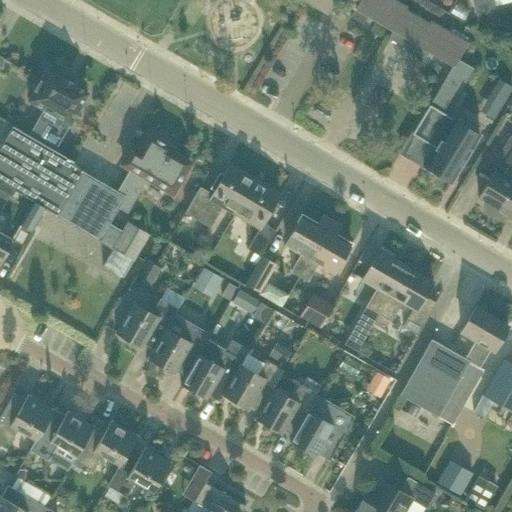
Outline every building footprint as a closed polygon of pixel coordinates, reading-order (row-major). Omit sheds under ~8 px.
[(408,7),(395,0),(305,0),(327,13),(335,0),(339,0),(356,9),(352,16),(364,24),(368,16),(393,31),(406,10),(408,7)] [(472,0),(475,12),(495,7),(493,0),(472,0)] [(429,23),(406,10),(393,31),(390,38),(425,60),(429,53),(454,67),(433,103),(445,110),(458,88),(461,90),(474,69),(459,60),(469,43),(431,21),(429,23)] [(61,78),(46,69),(28,100),(58,117),(43,143),(55,150),(88,93),(73,84),(74,83),(62,76),(61,78)] [(430,104),(412,134),(435,147),(423,166),(451,183),(480,135),(430,104)] [(43,143),(28,134),(14,126),(0,148),(0,181),(32,201),(32,202),(44,209),(44,208),(55,214),(78,167),(73,161),(55,150),(43,143)] [(169,151),(171,147),(149,135),(139,152),(132,148),(123,163),(136,171),(132,178),(128,175),(118,193),(84,173),(78,167),(55,214),(112,248),(102,265),(123,277),(149,234),(127,221),(121,231),(108,224),(118,206),(126,211),(146,177),(159,185),(163,178),(176,186),(190,163),(169,151)] [(511,186),(511,148),(504,162),(509,164),(501,176),(495,172),(479,199),(498,210),(511,186)] [(234,213),(254,179),(229,164),(212,193),(200,186),(184,212),(210,227),(222,206),(234,213)] [(246,249),(259,256),(274,230),(262,223),(279,194),(254,179),(234,213),(259,227),(246,249)] [(0,183),(0,196),(6,200),(11,190),(0,183)] [(511,186),(498,210),(511,219),(511,186)] [(23,246),(44,209),(32,202),(30,205),(19,224),(20,224),(18,229),(5,222),(9,215),(1,210),(0,212),(0,262),(13,240),(23,246)] [(299,277),(332,221),(323,216),(318,225),(302,216),(286,245),(301,254),(291,272),(299,277)] [(308,282),(318,264),(333,273),(350,244),(335,234),(340,225),(332,221),(299,277),(308,282)] [(51,292),(73,247),(50,236),(28,282),(51,292)] [(260,292),(276,265),(278,261),(262,252),(260,257),(245,283),(260,292)] [(367,306),(379,313),(406,267),(379,252),(363,279),(378,288),(367,306)] [(130,284),(145,292),(160,267),(145,259),(130,284)] [(222,278),(211,272),(203,267),(194,282),(213,293),(222,278)] [(435,302),(424,296),(432,282),(406,267),(379,313),(392,321),(403,302),(413,307),(402,326),(417,334),(435,302)] [(260,293),(274,301),(283,307),(291,295),(281,289),(267,281),(260,293)] [(222,294),(231,299),(238,287),(229,282),(222,294)] [(194,304),(199,293),(179,285),(174,296),(194,304)] [(232,301),(238,305),(252,313),(260,300),(245,292),(239,288),(232,301)] [(300,315),(321,327),(334,304),(314,292),(300,315)] [(165,330),(174,315),(177,310),(159,299),(150,313),(133,303),(115,333),(140,348),(142,344),(153,350),(153,351),(164,330),(165,330)] [(260,300),(253,313),(263,320),(271,306),(260,300)] [(432,340),(400,396),(450,424),(481,370),(478,368),(489,350),(492,352),(507,326),(474,307),(459,332),(475,341),(465,358),(432,340)] [(379,340),(391,320),(379,313),(367,333),(379,340)] [(209,336),(194,327),(174,315),(165,330),(164,330),(153,351),(153,350),(147,359),(173,374),(175,370),(185,376),(186,377),(197,356),(206,342),(209,336)] [(241,363),(246,355),(248,351),(232,342),(225,353),(206,342),(197,356),(186,377),(185,376),(179,386),(205,401),(208,396),(219,403),(223,397),(222,397),(239,366),(241,363)] [(270,356),(284,364),(291,352),(278,344),(270,356)] [(263,365),(246,355),(241,363),(239,366),(222,397),(223,397),(247,411),(250,407),(259,412),(259,413),(272,389),(283,372),(265,361),(263,365)] [(511,363),(504,359),(482,396),(511,412),(511,363)] [(366,389),(379,397),(390,380),(391,377),(377,369),(366,389)] [(307,410),(308,411),(316,396),(298,385),(289,399),(272,389),(259,413),(259,412),(255,419),(280,434),(283,429),(293,435),(293,436),(307,410)] [(34,442),(53,410),(28,395),(25,400),(14,393),(0,417),(0,439),(9,445),(17,431),(34,441),(34,442)] [(289,442),(315,457),(317,453),(328,459),(352,418),(333,406),(316,396),(308,411),(307,410),(293,436),(293,435),(289,442)] [(65,417),(53,410),(34,442),(34,441),(29,450),(50,462),(52,459),(69,470),(71,467),(75,460),(93,426),(68,412),(65,417)] [(131,445),(131,446),(137,436),(112,421),(109,426),(97,419),(93,426),(75,460),(83,465),(93,471),(101,457),(118,467),(119,467),(131,445)] [(110,481),(107,486),(108,487),(109,487),(122,495),(126,497),(134,483),(153,494),(160,481),(171,462),(145,447),(142,452),(131,446),(131,445),(119,467),(118,467),(110,481)] [(75,460),(71,467),(79,472),(83,465),(75,460)] [(460,495),(468,481),(473,473),(450,460),(437,482),(460,495)] [(19,469),(15,476),(17,477),(24,481),(27,477),(26,469),(19,469)] [(437,493),(416,481),(407,476),(400,489),(380,477),(372,490),(368,488),(355,510),(357,511),(405,511),(412,500),(428,509),(437,493)] [(479,476),(465,500),(483,510),(497,486),(479,476)] [(0,494),(0,511),(55,511),(48,508),(44,506),(50,495),(24,481),(17,477),(12,487),(8,485),(1,495),(0,494)] [(242,511),(245,507),(205,483),(194,503),(207,511),(206,511),(242,511)]
